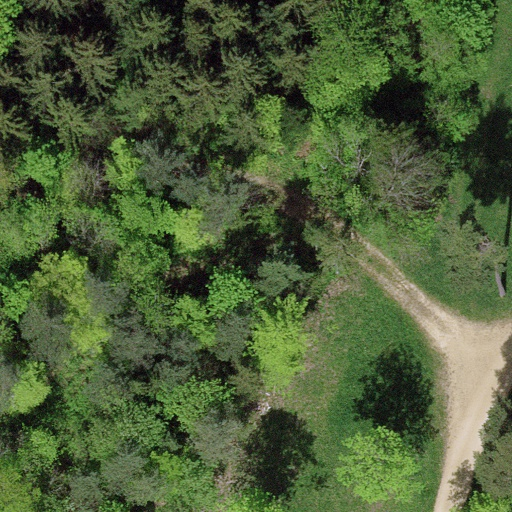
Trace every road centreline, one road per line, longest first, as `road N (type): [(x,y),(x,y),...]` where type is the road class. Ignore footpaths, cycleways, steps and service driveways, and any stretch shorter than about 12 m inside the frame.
road 1 (track): [(492,383),(372,257),(268,166),(222,150),(0,172)]
road 2 (track): [(511,362),(492,383),(452,511)]
